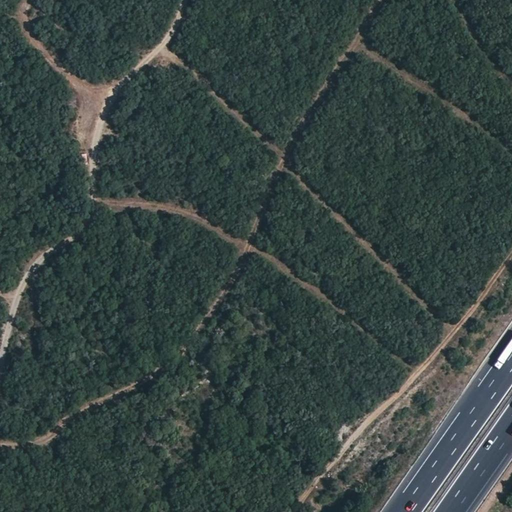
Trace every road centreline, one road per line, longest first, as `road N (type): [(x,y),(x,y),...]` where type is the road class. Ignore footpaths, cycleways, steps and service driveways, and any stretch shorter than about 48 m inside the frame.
road 1 (track): [(295,511),(365,423),(457,330),(511,252)]
road 2 (motorway): [(511,360),(404,511)]
